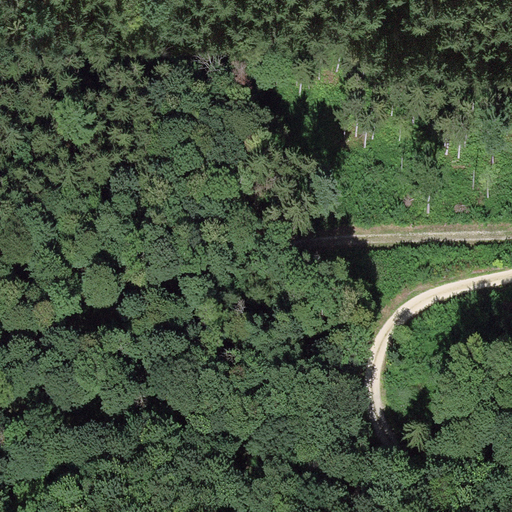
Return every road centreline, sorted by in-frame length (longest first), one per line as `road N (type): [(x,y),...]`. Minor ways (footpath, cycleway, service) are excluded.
road 1 (track): [(511,231),(281,248),(150,293),(0,361)]
road 2 (track): [(511,273),(412,302),(380,339),(370,389),(387,454),(430,473),(511,490)]
road 3 (track): [(0,409),(314,458),(387,454)]
